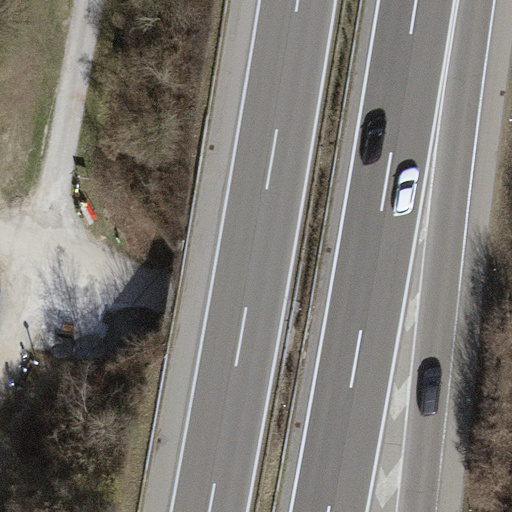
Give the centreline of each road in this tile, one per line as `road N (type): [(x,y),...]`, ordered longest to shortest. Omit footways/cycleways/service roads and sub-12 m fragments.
road 1 (motorway): [(330,511),(417,0)]
road 2 (motorway): [(299,0),(212,511)]
road 3 (motorway): [(418,511),(461,0)]
road 4 (track): [(40,254),(511,410)]
road 5 (track): [(40,254),(88,0)]
road 6 (track): [(40,254),(0,368)]
